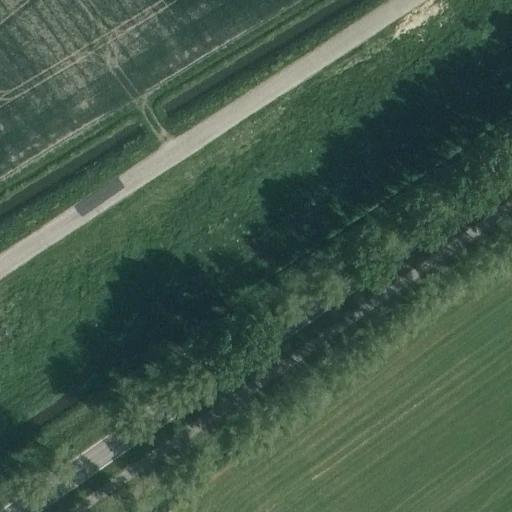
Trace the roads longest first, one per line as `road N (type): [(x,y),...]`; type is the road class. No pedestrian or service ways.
road 1 (secondary): [(25,511),(511,165)]
road 2 (unclassified): [(0,280),(415,0)]
